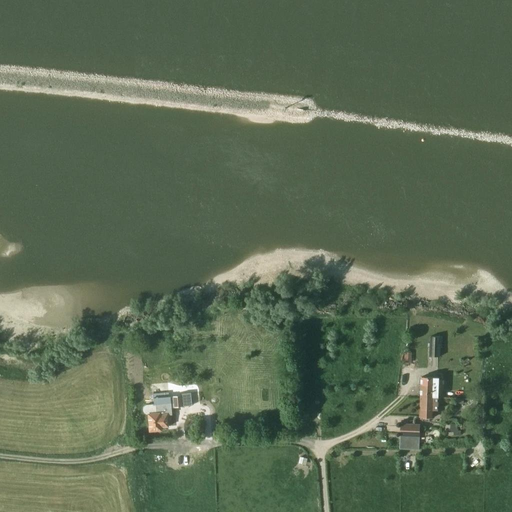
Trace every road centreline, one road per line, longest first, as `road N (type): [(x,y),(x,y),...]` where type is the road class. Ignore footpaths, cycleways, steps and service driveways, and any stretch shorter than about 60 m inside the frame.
road 1 (unclassified): [(174,445),(313,443),(325,511)]
road 2 (track): [(0,456),(87,462),(174,445)]
